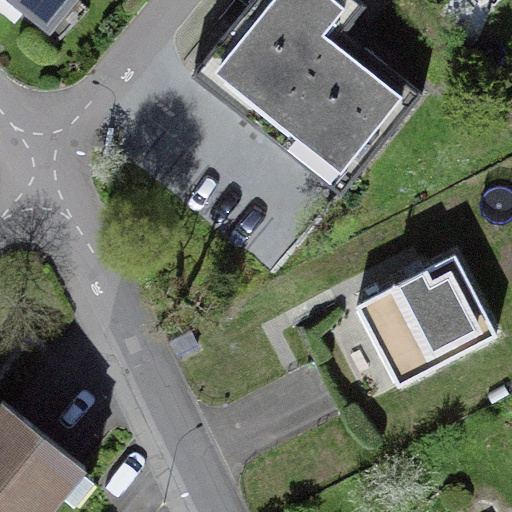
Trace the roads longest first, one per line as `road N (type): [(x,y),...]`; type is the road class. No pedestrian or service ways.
road 1 (residential): [(220,511),(54,184)]
road 2 (residential): [(54,184),(204,0)]
